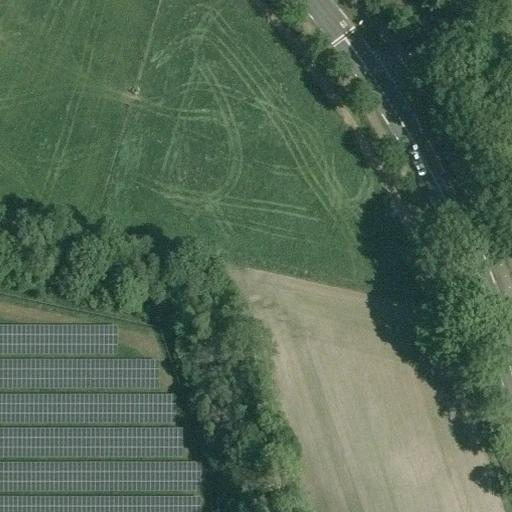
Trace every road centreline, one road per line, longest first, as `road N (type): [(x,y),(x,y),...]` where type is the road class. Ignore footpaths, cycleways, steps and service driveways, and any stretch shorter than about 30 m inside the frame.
road 1 (secondary): [(511,371),(432,179),(385,95)]
road 2 (unclassified): [(385,95),(451,40),(481,0)]
